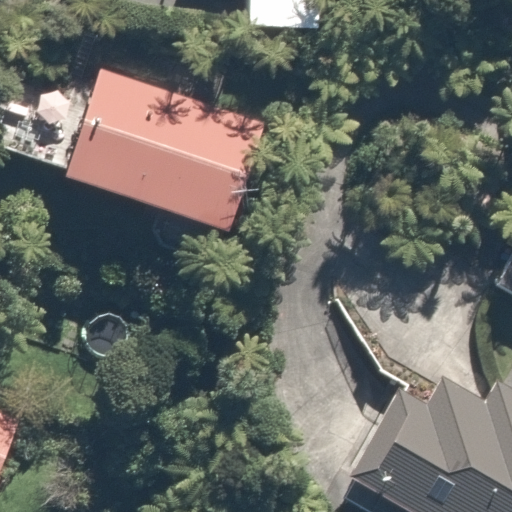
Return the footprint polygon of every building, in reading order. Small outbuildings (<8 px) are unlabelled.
[(318,0),(249,0),(247,28),(316,34),(318,0)] [(56,114),(19,102),(1,156),(238,235),(272,130),(73,64),(56,114)] [(511,294),(511,250),(492,281),(511,294)] [(511,511),(511,422),(428,375),(361,493),(394,511),(511,511)] [(0,462),(14,430),(0,423),(0,462)]
